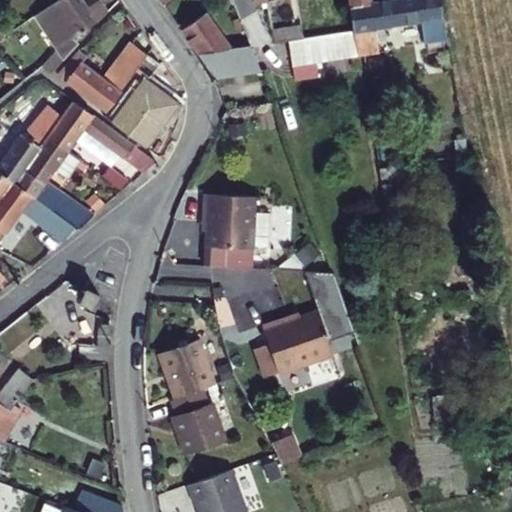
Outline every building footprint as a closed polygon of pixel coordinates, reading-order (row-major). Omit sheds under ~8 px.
[(99,0),(88,10),(82,0),(57,0),(34,16),(57,51),(40,68),(49,76),(77,44),(73,40),(76,34),(94,24),(107,10),(99,0)] [(360,3),(349,5),(353,30),(357,55),(364,54),(377,52),(376,40),(385,39),(383,26),(420,21),(423,43),(445,40),(440,0),(376,0),(372,1),(360,3)] [(266,37),(253,8),(238,16),(251,44),(266,37)] [(231,47),(206,12),(188,24),(182,19),(176,23),(200,53),(231,47)] [(302,37),(300,23),(270,27),(272,42),(302,37)] [(261,70),(250,44),(232,47),(239,74),(261,70)] [(104,81),(119,92),(146,55),(133,45),(104,81)] [(105,113),(146,143),(174,105),(145,82),(157,65),(146,56),(146,55),(119,92),(105,113)] [(56,76),(105,113),(119,92),(104,81),(72,57),(56,76)] [(46,107),(31,126),(46,137),(66,151),(83,129),(144,169),(155,159),(100,121),(70,101),(59,116),(46,107)] [(146,143),(105,113),(102,117),(143,147),(146,143)] [(20,135),(0,160),(0,175),(12,184),(46,137),(31,126),(22,137),(20,135)] [(46,137),(12,184),(32,197),(40,204),(76,230),(91,217),(44,184),(53,171),(66,179),(78,161),(66,151),(46,137)] [(418,171),(417,160),(379,165),(380,177),(418,171)] [(0,199),(12,184),(0,175),(0,199)] [(406,276),(391,182),(382,184),(395,278),(406,276)] [(12,184),(0,199),(0,240),(32,197),(12,184)] [(255,199),(204,196),(202,222),(207,223),(205,248),(252,250),(253,247),(268,248),(269,215),(254,214),(255,199)] [(67,237),(76,230),(40,204),(34,214),(67,237)] [(330,349),(356,339),(334,275),(315,274),(318,284),(309,288),(318,313),(330,349)] [(99,296),(85,289),(80,302),(94,309),(99,296)] [(330,349),(318,313),(287,323),(286,319),(260,328),(277,376),(305,366),(311,383),(337,375),(332,357),(332,354),(330,349)] [(107,360),(109,325),(100,326),(99,344),(81,343),(81,357),(107,360)] [(174,400),(202,390),(213,385),(196,334),(156,350),(174,400)] [(0,414),(4,417),(13,405),(14,404),(18,399),(27,387),(33,379),(17,368),(0,390),(0,414)] [(27,387),(18,399),(30,407),(39,396),(27,387)] [(202,390),(174,400),(171,401),(175,416),(172,418),(185,455),(225,441),(212,404),(206,406),(202,390)] [(0,435),(20,409),(14,404),(13,405),(4,417),(0,414),(0,435)] [(296,465),(289,445),(279,449),(273,450),(281,472),(296,465)] [(245,511),(230,470),(188,485),(195,506),(203,504),(204,511),(203,511),(245,511)] [(122,511),(122,505),(85,490),(77,511),(122,511)]
